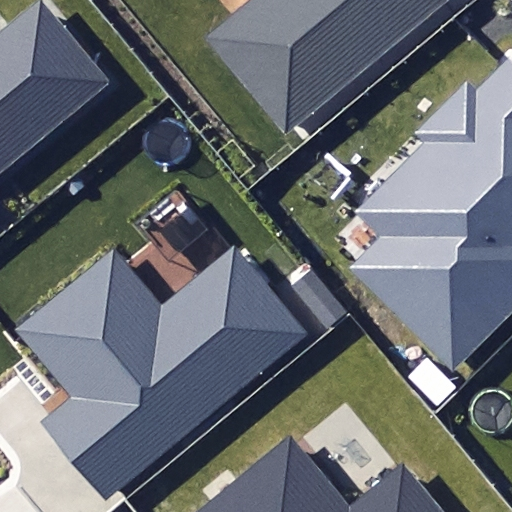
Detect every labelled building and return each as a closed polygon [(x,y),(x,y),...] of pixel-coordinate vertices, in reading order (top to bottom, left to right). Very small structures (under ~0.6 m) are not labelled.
[(0,32),(0,172),(109,84),(40,0),(0,32)] [(252,0),(207,37),(285,131),(445,0),(252,0)] [(511,63),(505,57),(476,86),(464,75),(405,135),(417,146),(352,212),(381,240),(350,271),(452,372),(511,311),(511,63)] [(159,308),(114,254),(22,330),(78,398),(45,425),(112,505),(313,338),(235,245),(159,308)] [(349,507),(291,437),(200,511),(441,511),(401,464),(349,507)]
